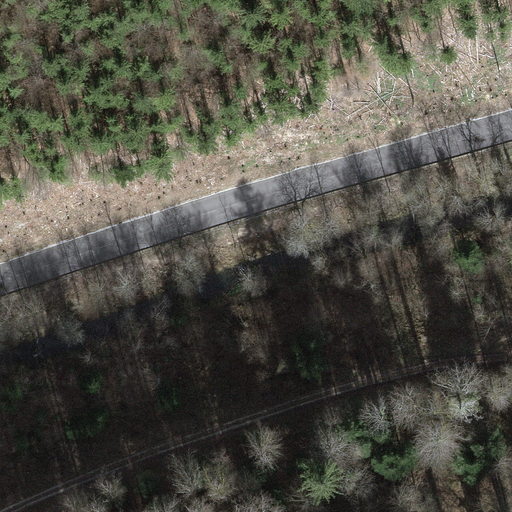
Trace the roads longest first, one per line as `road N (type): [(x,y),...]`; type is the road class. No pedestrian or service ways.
road 1 (track): [(2,511),(174,437),(351,384),(511,354)]
road 2 (secondary): [(511,123),(216,204),(0,277)]
